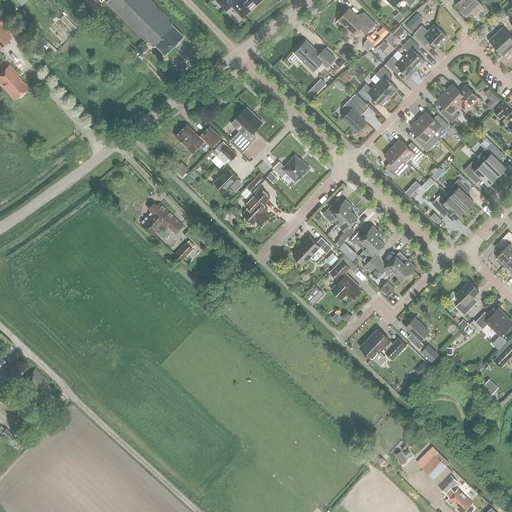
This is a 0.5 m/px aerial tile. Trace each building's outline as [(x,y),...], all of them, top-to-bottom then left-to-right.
[(155,46),(165,56),(183,37),(171,25),(172,24),(168,20),(169,18),(150,0),(110,0),(106,4),(142,39),(142,38),(147,43),(148,42),(154,48),(155,46)] [(243,16),(250,10),(248,8),(255,3),(256,4),(260,0),(218,0),(218,1),(226,10),(232,5),(243,16)] [(461,0),(456,5),(466,16),(470,12),(474,16),(483,7),(476,0),(461,0)] [(406,5),(400,12),(405,18),(412,11),(406,5)] [(358,18),(349,9),(338,20),(353,35),(359,28),(366,35),(376,24),(364,12),(358,18)] [(423,19),(416,13),(405,25),(411,32),(423,19)] [(0,47),(11,37),(7,33),(11,30),(0,18),(0,47)] [(427,38),(437,48),(448,38),(434,25),(428,32),(422,26),(413,34),(422,43),(427,38)] [(374,47),(388,33),(382,27),(376,33),(379,36),(374,42),(367,35),(364,38),(374,47)] [(489,41),(496,48),(510,36),(503,28),(489,41)] [(511,37),(510,36),(496,48),(503,56),(511,48),(511,37)] [(402,47),(407,52),(403,56),(417,69),(425,61),(415,51),(419,47),(410,38),(402,47)] [(319,54),(306,41),(294,53),(313,72),(322,63),(326,67),(334,59),(324,49),(319,54)] [(384,41),(378,47),(383,52),(389,46),(384,41)] [(417,69),(403,56),(398,61),(393,56),(386,64),(395,73),(399,68),(409,78),(417,69)] [(27,88),(16,76),(18,75),(10,66),(0,74),(0,82),(8,91),(8,93),(11,97),(13,97),(14,99),(27,88)] [(376,84),(390,98),(398,90),(388,80),(392,76),(383,67),(375,75),(380,80),(376,84)] [(346,73),(342,77),(347,82),(351,78),(346,73)] [(337,79),(333,84),(340,89),(344,84),(337,79)] [(390,98),(376,84),(371,89),(366,84),(358,92),(367,101),(372,97),(382,106),(390,98)] [(459,107),(460,107),(465,112),(478,99),(465,86),(460,92),(452,85),(445,93),(459,107)] [(486,96),(490,100),(486,105),(491,110),(500,101),(490,91),(486,96)] [(459,107),(445,93),(437,101),(444,108),(440,112),(451,123),(459,115),(455,111),(459,107)] [(362,109),(359,106),(363,102),(355,95),(342,107),(348,113),(343,118),(357,132),(367,122),(357,113),(362,109)] [(503,115),(505,118),(511,110),(511,108),(503,101),(493,112),(500,119),(503,115)] [(236,119),(231,124),(239,132),(252,144),(257,139),(252,134),(263,123),(247,107),(236,119)] [(434,119),(426,112),(418,120),(433,134),(439,140),(447,132),(445,130),(449,126),(438,115),(434,119)] [(439,140),(433,134),(418,120),(411,128),(418,135),(414,140),(427,152),(439,140)] [(186,125),(175,137),(193,153),(205,140),(212,147),(221,138),(209,127),(199,137),(186,125)] [(400,140),(392,148),(407,162),(411,157),(417,163),(424,155),(411,143),(407,147),(400,140)] [(483,162),(497,177),(506,168),(499,161),(504,155),(491,143),(478,156),(483,162)] [(220,151),(216,156),(224,165),(229,160),(231,162),(237,155),(226,145),(220,151)] [(411,166),(407,162),(392,148),(384,156),(394,165),(388,170),(394,176),(404,174),(411,166)] [(303,163),(295,156),(284,167),(279,162),(273,168),(282,177),(286,173),(295,182),(303,174),(303,175),(310,169),(304,163),(303,163)] [(437,156),(432,161),(438,166),(443,161),(437,156)] [(497,177),(483,162),(478,167),(472,161),(464,171),(477,183),(482,178),(489,185),(497,177)] [(180,178),(189,170),(182,163),(174,170),(180,178)] [(238,178),(226,166),(221,171),(223,173),(214,183),(224,192),(238,178)] [(273,184),(278,179),(271,172),(266,177),(273,184)] [(435,172),(431,176),(436,180),(440,176),(435,172)] [(265,180),(259,175),(258,176),(249,186),(254,191),(255,191),(265,180)] [(450,188),(454,192),(450,196),(465,210),(473,201),(466,195),(470,190),(459,179),(450,188)] [(404,193),(410,198),(415,192),(410,187),(404,193)] [(252,193),(247,188),(241,194),(247,199),(252,193)] [(244,206),(248,209),(242,215),(252,225),(256,221),(261,227),(270,218),(264,212),(268,208),(263,204),(270,197),(261,188),(244,206)] [(445,201),(439,196),(431,204),(444,217),(449,212),(456,219),(465,210),(450,196),(445,201)] [(332,220),(336,224),(340,220),(340,221),(350,211),(353,208),(345,200),(335,210),(331,206),(323,214),(330,222),(332,220)] [(154,236),(162,228),(163,230),(166,226),(175,234),(182,226),(158,204),(156,207),(153,204),(148,210),(150,212),(140,223),(154,236)] [(339,237),(340,238),(336,243),(340,247),(344,242),(353,233),(348,228),(358,219),(350,211),(340,221),(340,220),(336,224),(344,232),(339,237)] [(434,213),(430,217),(438,225),(442,220),(434,213)] [(356,243),(364,250),(367,247),(368,247),(377,237),(381,234),(372,226),(363,236),(359,231),(350,240),(354,245),(356,243)] [(316,243),(309,237),(292,255),(303,265),(320,247),(326,254),(332,248),(321,238),(316,243)] [(363,266),(371,273),(382,261),(376,254),(385,245),(377,237),(368,247),(367,247),(364,250),(368,255),(363,260),(366,263),(363,266)] [(188,241),(174,255),(181,262),(193,250),(192,249),(194,247),(188,241)] [(496,257),(504,265),(511,257),(511,247),(509,244),(496,257)] [(391,277),(395,274),(395,273),(404,264),(404,263),(407,260),(400,252),(396,256),(387,265),(382,261),(371,273),(377,279),(385,271),(391,277)] [(338,259),(331,253),(324,260),(331,266),(338,259)] [(342,260),(330,273),(339,282),(336,285),(331,291),(341,301),(346,295),(348,296),(349,298),(351,297),(354,300),(357,296),(361,292),(358,289),(360,287),(345,273),(350,268),(342,260)] [(415,268),(407,260),(404,263),(404,264),(395,273),(395,274),(399,278),(394,283),(397,286),(415,268)] [(386,281),(379,289),(387,296),(394,289),(386,281)] [(455,307),(464,315),(475,304),(470,300),(479,291),(469,281),(455,296),(461,301),(455,307)] [(315,303),(324,293),(318,287),(309,297),(315,303)] [(511,323),(511,322),(497,309),(490,317),(485,312),(475,322),(482,329),(488,323),(501,335),(511,323)] [(342,318),(337,313),(330,319),(335,324),(342,318)] [(429,332),(414,318),(405,328),(414,336),(410,341),(419,350),(423,345),(420,341),(429,332)] [(468,325),(462,319),(458,325),(464,330),(468,325)] [(384,352),(392,360),(406,346),(398,338),(393,344),(377,329),(360,347),(372,359),(384,346),(387,349),(384,352)] [(500,335),(492,344),(498,350),(506,341),(500,335)] [(511,339),(510,338),(495,354),(497,356),(511,340),(511,339)] [(511,340),(497,356),(493,361),(499,366),(500,368),(511,354),(511,340)] [(420,352),(431,362),(438,355),(427,345),(420,352)] [(6,362),(0,369),(0,372),(11,383),(19,374),(6,362)] [(46,385),(48,383),(34,370),(21,384),(28,390),(30,389),(35,394),(36,393),(44,400),(52,391),(46,385)] [(486,382),(482,387),(490,396),(495,391),(486,382)] [(25,419),(20,424),(25,429),(30,424),(25,419)] [(5,428),(0,433),(0,435),(13,447),(18,442),(13,438),(14,437),(5,428)] [(446,466),(449,463),(432,446),(416,462),(425,471),(438,485),(452,471),(446,466)] [(408,449),(404,452),(406,456),(405,457),(407,460),(412,457),(408,449)] [(407,462),(400,451),(395,455),(401,465),(407,462)] [(457,490),(455,492),(451,489),(458,482),(450,475),(439,487),(450,498),(446,501),(457,511),(470,511),(473,510),(470,507),(472,505),(457,490)]
